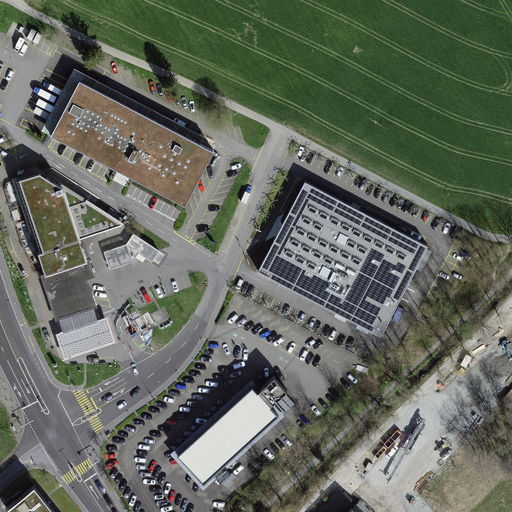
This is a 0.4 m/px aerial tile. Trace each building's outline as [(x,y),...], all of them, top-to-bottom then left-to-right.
[(214,151),(80,80),(51,134),(185,205),(214,151)] [(49,131),(69,85),(63,83),(43,128),(49,131)] [(82,237),(123,225),(40,171),(15,180),(39,252),(38,252),(46,274),(89,259),(82,237)] [(428,245),(305,181),(258,271),(381,335),(428,245)] [(126,244),(132,261),(136,255),(143,260),(146,257),(152,260),(159,250),(133,233),(126,244)] [(126,244),(104,251),(110,268),(132,261),(126,244)] [(59,320),(94,308),(98,307),(88,279),(95,277),(89,259),(46,274),(41,275),(57,321),(59,320)] [(94,308),(59,320),(63,331),(56,333),(64,357),(115,340),(106,316),(98,319),(94,308)] [(137,311),(122,319),(132,338),(148,330),(137,311)] [(148,312),(143,315),(149,326),(154,323),(148,312)] [(178,453),(204,482),(279,414),(271,405),(287,390),(275,376),(258,391),(253,385),(178,453)] [(56,511),(34,485),(6,508),(9,511),(56,511)]
